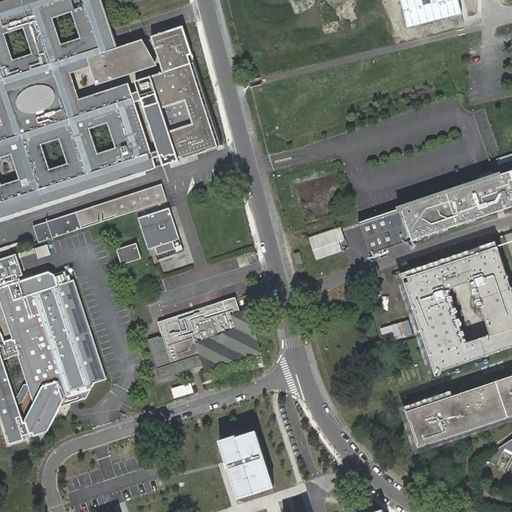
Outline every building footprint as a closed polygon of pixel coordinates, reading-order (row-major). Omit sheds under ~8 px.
[(0,114),(2,121),(3,124),(0,124),(0,217),(157,166),(131,83),(79,98),(71,73),(89,67),(97,85),(149,67),(138,39),(116,46),(112,36),(99,0),(6,0),(0,2),(0,114)] [(223,148),(183,27),(148,38),(160,75),(136,83),(163,168),(179,162),(178,160),(182,159),(182,161),(223,148)] [(511,169),(356,221),(367,255),(500,210),(511,205),(511,169)] [(161,184),(33,226),(38,242),(167,200),(161,184)] [(169,207),(138,218),(148,249),(155,247),(157,255),(175,249),(173,241),(180,239),(169,207)] [(307,238),(314,257),(331,251),(338,249),(336,241),(342,239),(338,228),(307,238)] [(136,243),(116,249),(121,265),(141,258),(136,243)] [(511,290),(496,245),(403,278),(435,372),(511,345),(511,374),(405,411),(418,449),(511,417),(511,439),(485,458),(497,465),(505,450),(511,453),(504,468),(508,470),(511,464),(511,290)] [(23,275),(16,253),(0,258),(0,402),(4,402),(5,406),(3,407),(2,408),(1,410),(0,412),(1,414),(4,416),(6,416),(8,415),(9,418),(1,421),(9,444),(25,439),(23,436),(33,433),(34,436),(47,432),(57,412),(60,407),(63,400),(70,403),(86,398),(94,383),(104,380),(72,280),(69,281),(65,271),(54,274),(49,271),(34,276),(35,280),(26,283),(25,279),(21,280),(19,281),(18,277),(20,276),(23,275)] [(75,279),(72,280),(104,380),(107,379),(75,279)] [(203,364),(205,370),(261,352),(247,310),(240,312),(235,297),(161,321),(164,328),(160,329),(162,335),(147,340),(160,376),(170,373),(168,367),(174,364),(201,356),(203,364)] [(380,329),(382,335),(392,332),(395,340),(412,334),(408,321),(380,329)] [(160,378),(203,364),(201,356),(174,364),(168,367),(170,373),(160,376),(160,378)] [(208,380),(217,376),(214,369),(205,374),(208,380)] [(224,460),(236,499),(266,490),(271,489),(254,432),(233,439),(232,438),(219,443),(224,460)] [(129,505),(131,511),(158,511),(163,511),(159,496),(129,505)]
